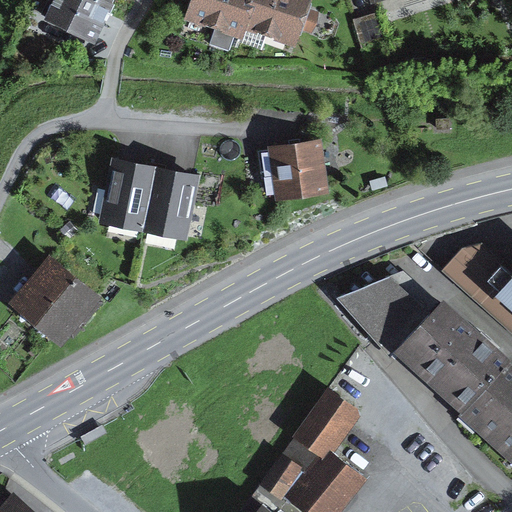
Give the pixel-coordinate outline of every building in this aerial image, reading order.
[(91,32),(105,0),(55,0),(50,14),(91,32)] [(189,0),(185,14),(238,30),(241,21),(247,0),(189,0)] [(247,0),(241,21),(296,38),(308,0),(247,0)] [(272,148),(278,194),(323,188),(317,142),(272,148)] [(104,217),(142,225),(153,167),(115,160),(104,217)] [(142,225),(180,232),(191,175),(153,167),(142,225)] [(96,288),(51,252),(17,293),(62,329),(96,288)] [(511,263),(495,282),(511,297),(511,263)] [(398,344),(461,405),(505,358),(442,298),(398,344)] [(461,405),(511,453),(511,364),(505,358),(461,405)] [(329,381),(297,423),(325,445),(358,404),(329,381)] [(303,498),(319,511),(331,511),(365,471),(341,452),(303,498)] [(275,511),(257,497),(244,511),(275,511)] [(33,511),(18,500),(7,511),(33,511)]
